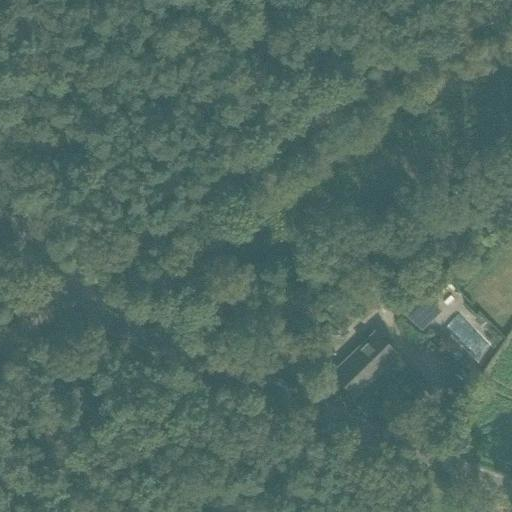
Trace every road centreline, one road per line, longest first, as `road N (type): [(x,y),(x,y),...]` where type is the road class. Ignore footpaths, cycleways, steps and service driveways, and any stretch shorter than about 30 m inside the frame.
road 1 (unclassified): [(68,291),(457,26),(508,0)]
road 2 (unclassified): [(511,490),(93,309),(68,291)]
road 3 (unclassified): [(68,291),(41,260),(0,177)]
